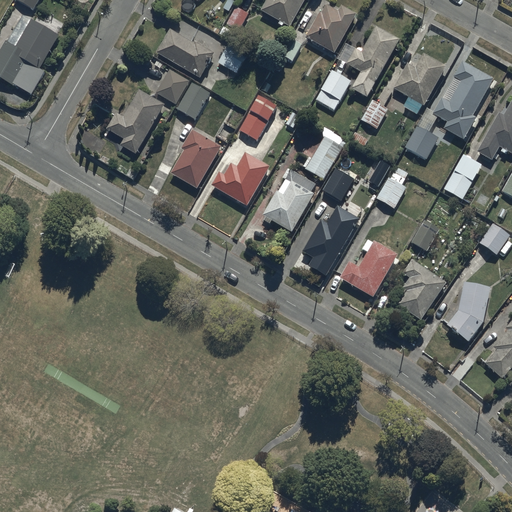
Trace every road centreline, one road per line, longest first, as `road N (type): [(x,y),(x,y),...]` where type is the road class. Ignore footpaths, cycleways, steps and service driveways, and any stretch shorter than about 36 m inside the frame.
road 1 (residential): [(36,156),(355,341),(434,397),(511,468)]
road 2 (residential): [(127,0),(36,156)]
